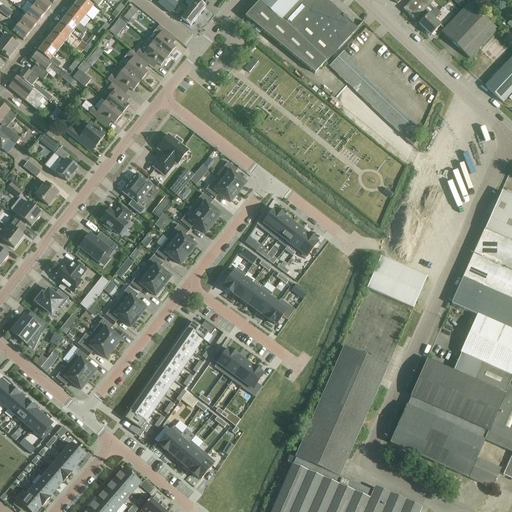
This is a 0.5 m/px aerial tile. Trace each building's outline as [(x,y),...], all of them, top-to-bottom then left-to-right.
[(39,0),(34,7),(44,15),(51,6),(43,0),(39,0)] [(83,0),(79,0),(74,7),(86,17),(93,8),(83,0)] [(104,1),(102,0),(86,0),(97,8),(104,1)] [(176,0),(160,0),(157,5),(170,15),(180,3),(176,0)] [(325,0),(261,0),(259,2),(245,18),(315,74),(363,23),(363,22),(356,30),(344,19),(346,18),(344,16),(343,17),(325,0)] [(425,11),(428,15),(435,8),(431,5),(435,0),(413,0),(403,10),(415,21),(425,11)] [(205,8),(197,2),(196,1),(181,19),(190,27),(205,8)] [(121,4),(116,10),(120,14),(124,8),(121,4)] [(469,4),(448,26),(441,33),(470,60),(498,30),(469,4)] [(34,7),(27,16),(37,24),(44,15),(34,7)] [(67,16),(79,25),(86,17),(74,7),(67,16)] [(132,7),(129,12),(134,17),(138,12),(132,7)] [(431,37),(438,29),(441,26),(435,20),(441,14),(435,8),(428,15),(429,15),(419,26),(431,37)] [(8,10),(4,15),(9,19),(13,14),(8,10)] [(115,19),(118,15),(120,14),(116,10),(111,16),(115,19)] [(20,24),(30,32),(37,24),(27,16),(20,24)] [(67,16),(60,25),(72,34),(76,30),(83,36),(87,31),(79,25),(67,16)] [(30,32),(20,24),(13,33),(23,41),(30,32)] [(60,25),(53,34),(65,44),(72,34),(60,25)] [(159,26),(157,29),(154,33),(159,37),(153,45),(168,58),(175,48),(172,46),(177,40),(159,26)] [(113,27),(109,32),(116,37),(120,32),(113,27)] [(108,33),(104,37),(110,41),(113,37),(108,33)] [(45,44),(57,53),(65,44),(53,34),(45,44)] [(9,60),(18,48),(4,36),(0,41),(0,52),(4,56),(4,57),(6,58),(9,60)] [(92,41),(87,47),(91,49),(95,44),(92,41)] [(45,44),(38,53),(58,69),(61,65),(53,59),(57,53),(45,44)] [(148,66),(153,70),(157,64),(161,67),(168,58),(153,45),(146,54),(140,50),(135,55),(148,66)] [(381,54),(389,50),(386,45),(378,49),(381,54)] [(135,55),(131,52),(127,57),(132,61),(125,70),(140,83),(147,74),(144,71),(148,66),(135,55)] [(58,69),(38,53),(31,61),(36,66),(31,72),(43,81),(48,75),(52,79),(56,75),(69,86),(73,81),(58,69)] [(415,146),(418,134),(422,129),(347,59),(349,57),(344,53),(330,68),(415,146)] [(91,58),(86,62),(92,66),(96,61),(91,58)] [(253,58),(244,69),(249,73),(258,62),(253,58)] [(511,58),(492,80),(485,87),(503,104),(511,93),(511,58)] [(76,60),(72,65),(76,69),(80,63),(76,60)] [(18,78),(44,98),(43,99),(47,102),(48,101),(49,103),(52,99),(35,84),(38,80),(32,75),(25,69),(18,78)] [(125,95),(129,89),(133,92),(140,83),(125,70),(118,79),(112,75),(108,81),(113,85),(125,95)] [(79,71),(73,79),(85,88),(91,81),(79,71)] [(44,98),(18,78),(9,88),(17,95),(38,112),(42,106),(40,104),(43,99),(44,98)] [(106,103),(121,115),(129,106),(126,104),(130,98),(125,95),(113,85),(108,90),(113,94),(106,103)] [(114,125),(121,115),(106,103),(99,112),(94,108),(89,114),(106,128),(111,122),(114,125)] [(15,117),(5,109),(0,104),(0,122),(4,118),(10,123),(15,117)] [(70,129),(66,134),(87,150),(91,146),(95,149),(105,137),(97,130),(91,125),(81,138),(70,129)] [(3,126),(0,130),(0,131),(16,144),(20,140),(3,126)] [(0,150),(1,151),(2,150),(8,155),(15,146),(0,133),(0,150)] [(183,143),(176,137),(174,141),(169,136),(158,150),(164,155),(153,168),(165,177),(175,164),(177,165),(188,152),(180,146),(183,143)] [(57,174),(60,177),(68,183),(77,171),(66,161),(69,157),(61,151),(59,149),(45,166),(56,175),(57,174)] [(37,179),(41,173),(28,163),(24,168),(37,179)] [(218,178),(238,194),(245,185),(234,176),(238,171),(228,163),(224,168),(225,169),(218,178)] [(11,175),(7,180),(11,184),(12,185),(15,182),(14,178),(11,175)] [(137,175),(123,194),(132,201),(128,206),(140,216),(144,211),(137,205),(152,187),(137,175)] [(238,194),(218,178),(211,187),(210,186),(205,191),(215,199),(219,194),(230,203),(238,194)] [(180,179),(176,184),(183,190),(188,185),(180,179)] [(23,193),(19,190),(12,185),(11,184),(6,190),(18,199),(23,193)] [(58,194),(50,188),(46,184),(36,197),(40,201),(48,207),(58,194)] [(383,194),(390,199),(393,195),(387,189),(383,194)] [(473,325),(511,342),(511,197),(502,193),(452,305),(477,316),(473,325)] [(196,212),(213,225),(220,216),(209,207),(213,202),(203,194),(199,200),(200,200),(192,210),(196,213),(196,212)] [(172,202),(165,197),(153,213),(160,218),(172,202)] [(11,211),(24,221),(31,227),(41,215),(21,198),(11,211)] [(132,215),(120,206),(114,214),(109,210),(101,221),(105,225),(103,227),(111,233),(112,231),(119,236),(128,225),(126,223),(132,215)] [(274,210),(260,229),(269,236),(284,217),(277,212),(274,210)] [(205,235),(213,225),(196,212),(196,213),(189,221),(185,217),(180,223),(190,230),(194,226),(205,235)] [(284,217),(269,236),(278,242),(292,224),(284,217)] [(1,230),(0,231),(0,238),(14,249),(23,238),(20,235),(26,228),(14,219),(8,226),(11,228),(6,235),(1,230)] [(292,224),(278,242),(286,249),(289,245),(300,230),(292,224)] [(168,240),(188,256),(195,247),(184,238),(188,233),(178,226),(174,231),(175,232),(168,240)] [(300,230),(289,245),(297,251),(309,236),(308,237),(300,230)] [(117,247),(100,234),(96,239),(90,235),(79,248),(98,263),(105,255),(109,258),(117,247)] [(297,251),(296,253),(305,260),(318,244),(315,242),(316,241),(309,236),(297,251)] [(180,266),(188,256),(168,240),(161,249),(160,249),(156,254),(165,262),(169,257),(180,266)] [(0,266),(8,257),(0,250),(0,266)] [(150,263),(143,272),(163,288),(170,278),(159,269),(163,265),(153,257),(149,262),(150,263)] [(367,290),(413,310),(426,279),(381,259),(367,290)] [(87,270),(76,260),(70,268),(71,268),(69,271),(64,267),(54,279),(73,294),(84,281),(81,278),(87,270)] [(236,269),(223,288),(225,290),(232,295),(243,280),(246,276),(236,269)] [(163,288),(143,272),(136,281),(135,280),(131,285),(140,293),(144,288),(155,297),(163,288)] [(47,280),(41,287),(47,292),(53,285),(47,280)] [(243,280),(232,295),(241,301),(252,286),(243,280)] [(252,286),(241,301),(249,307),(260,292),(252,286)] [(125,294),(118,303),(138,319),(145,310),(134,301),(138,296),(128,288),(124,293),(125,294)] [(260,292),(249,307),(258,313),(269,298),(272,294),(263,288),(260,292)] [(69,299),(58,291),(55,296),(48,291),(44,296),(42,295),(41,296),(39,295),(35,300),(37,302),(35,303),(45,311),(43,313),(49,317),(50,315),(51,316),(58,308),(60,310),(69,299)] [(269,298),(258,313),(267,319),(266,320),(267,320),(278,305),(269,298)] [(278,305),(267,320),(273,325),(274,324),(276,326),(282,318),(287,321),(295,311),(281,301),(278,305)] [(130,328),(138,319),(118,303),(111,312),(110,311),(106,316),(115,324),(119,319),(130,328)] [(90,307),(87,311),(91,315),(95,310),(90,307)] [(48,326),(30,312),(26,318),(24,317),(11,333),(26,345),(32,338),(36,341),(43,332),(48,326)] [(113,327),(103,319),(99,325),(100,325),(93,334),(113,350),(121,341),(109,332),(113,327)] [(193,323),(187,330),(188,331),(203,341),(208,334),(211,336),(215,330),(204,323),(201,328),(193,323)] [(468,478),(472,469),(475,464),(484,441),(485,442),(511,381),(511,342),(473,325),(453,372),(427,361),(390,444),(468,478)] [(188,331),(183,337),(198,348),(203,341),(188,331)] [(113,350),(93,334),(89,339),(85,335),(78,345),(90,355),(94,351),(105,360),(113,350)] [(183,337),(178,344),(193,355),(198,348),(183,337)] [(178,344),(174,351),(189,361),(193,355),(178,344)] [(295,458),(291,467),(335,487),(339,478),(387,368),(343,349),(295,458)] [(230,352),(228,350),(224,355),(219,351),(212,361),(217,365),(214,369),(223,375),(237,356),(231,351),(230,352)] [(88,358),(78,351),(74,356),(75,356),(68,365),(88,381),(95,372),(84,363),(88,358)] [(174,351),(169,358),(184,368),(189,361),(174,351)] [(237,356),(223,375),(232,382),(246,363),(237,357),(238,356),(237,356)] [(169,358),(164,365),(179,375),(184,368),(169,358)] [(39,360),(35,364),(40,369),(44,364),(39,360)] [(246,363),(232,382),(241,388),(255,369),(254,368),(254,369),(246,363)] [(88,381),(68,365),(61,375),(60,374),(56,379),(65,387),(69,382),(80,391),(88,381)] [(164,365),(159,372),(174,382),(179,375),(164,365)] [(255,369),(241,388),(255,398),(262,388),(257,384),(264,376),(261,374),(261,373),(255,369)] [(159,372),(154,379),(169,389),(174,382),(159,372)] [(154,379),(150,385),(165,396),(169,389),(154,379)] [(511,381),(485,442),(511,453),(511,381)] [(0,401),(10,389),(1,382),(0,382),(0,401)] [(150,385),(145,392),(160,403),(165,396),(150,385)] [(19,396),(10,389),(0,401),(0,404),(7,410),(18,396),(19,397),(19,396)] [(145,392),(140,399),(155,410),(160,403),(145,392)] [(15,417),(26,403),(19,397),(18,396),(7,410),(15,417)] [(140,399),(135,406),(150,417),(155,410),(140,399)] [(35,410),(27,403),(26,403),(15,417),(23,424),(35,411),(35,410)] [(135,406),(131,413),(146,423),(150,417),(135,406)] [(31,431),(43,418),(35,411),(23,424),(31,431)] [(130,412),(125,420),(133,426),(129,431),(140,438),(144,432),(141,430),(146,423),(131,413),(130,412)] [(52,425),(43,418),(31,431),(40,439),(52,425)] [(174,427),(159,445),(161,447),(160,448),(167,453),(181,436),(181,437),(183,435),(174,427)] [(181,436),(167,453),(175,459),(189,443),(188,443),(181,437),(181,436)] [(189,443),(175,459),(183,467),(198,449),(190,442),(188,443),(189,443)] [(85,457),(69,444),(61,453),(63,455),(63,454),(77,466),(85,457)] [(198,449),(183,467),(191,473),(191,474),(207,456),(198,449)] [(63,455),(56,463),(70,475),(71,474),(70,474),(77,466),(63,454),(63,455)] [(511,455),(503,476),(511,479),(511,455)] [(207,456),(191,474),(197,479),(198,479),(200,481),(215,463),(207,456)] [(420,511),(374,491),(373,492),(339,478),(335,487),(291,467),(295,458),(291,457),(266,511),(420,511)] [(492,487),(496,478),(500,470),(478,460),(470,479),(479,483),(479,481),(492,487)] [(56,463),(49,471),(63,483),(70,475),(56,463)] [(124,469),(115,479),(132,494),(141,483),(124,469)] [(63,483),(49,471),(42,479),(56,491),(63,483)] [(35,487),(49,499),(49,498),(56,491),(42,479),(35,487)] [(115,480),(107,490),(123,504),(132,494),(115,480)] [(35,487),(34,485),(26,494),(28,496),(28,495),(42,507),(41,507),(42,508),(50,499),(49,498),(49,499),(35,487)] [(107,490),(98,500),(112,511),(116,511),(123,504),(107,490)] [(42,507),(28,495),(28,496),(20,504),(29,511),(37,511),(41,507),(42,507)] [(153,497),(141,511),(142,511),(154,511),(161,504),(153,497)] [(112,511),(98,500),(89,509),(92,511),(112,511)]
